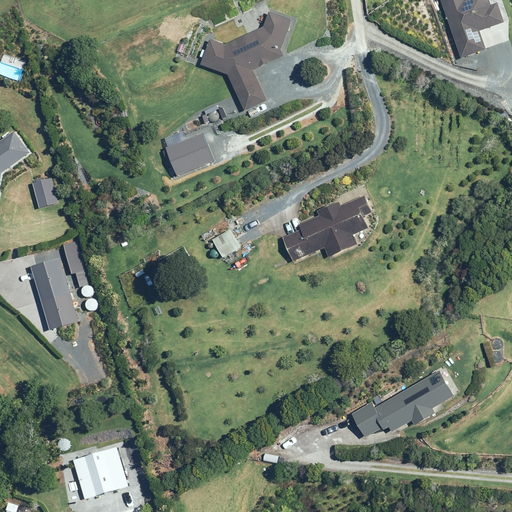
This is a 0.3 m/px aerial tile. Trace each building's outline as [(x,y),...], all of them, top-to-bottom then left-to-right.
[(440,0),(461,59),(484,51),(478,33),(503,24),(496,3),(491,5),(488,0),(440,0)] [(269,13),(263,27),(227,44),(211,39),(202,67),(226,75),(244,112),(269,101),(255,71),(284,57),(281,50),(292,21),(269,13)] [(0,181),(1,171),(30,149),(16,130),(0,142),(0,181)] [(216,161),(206,135),(168,149),(178,176),(216,161)] [(52,177),(31,183),(39,208),(59,203),(52,177)] [(318,209),(320,215),(298,224),(301,229),(282,238),(293,263),(327,248),(331,256),(357,244),(353,234),(368,228),(364,218),(373,214),(364,193),(340,204),(338,200),(318,209)] [(243,248),(233,229),(212,241),(223,259),(243,248)] [(78,240),(63,245),(71,272),(87,268),(78,240)] [(70,291),(61,257),(32,265),(41,299),(70,291)] [(504,362),(502,339),(484,340),(485,363),(504,362)] [(455,397),(439,369),(376,406),(372,400),(350,413),(365,439),(388,426),(392,434),(413,422),(415,425),(436,413),(434,409),(455,397)] [(129,485),(117,447),(74,460),(85,498),(129,485)]
